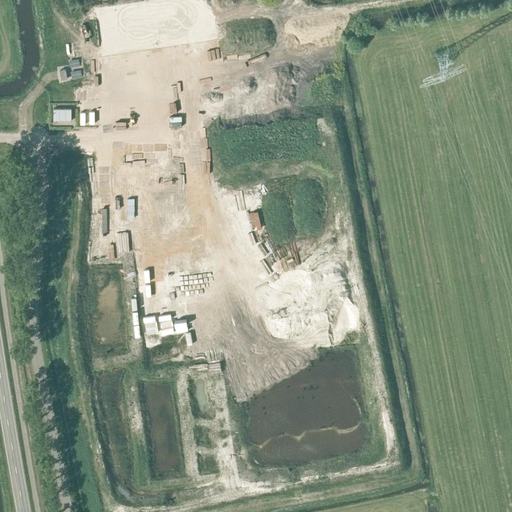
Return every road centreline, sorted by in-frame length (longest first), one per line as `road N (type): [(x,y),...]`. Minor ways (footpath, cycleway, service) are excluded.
road 1 (unclassified): [(67,511),(32,320),(42,170),(34,141),(0,138)]
road 2 (unknown): [(34,141),(101,133),(118,103),(156,87),(156,68),(138,60)]
road 3 (tertiary): [(23,511),(0,373)]
